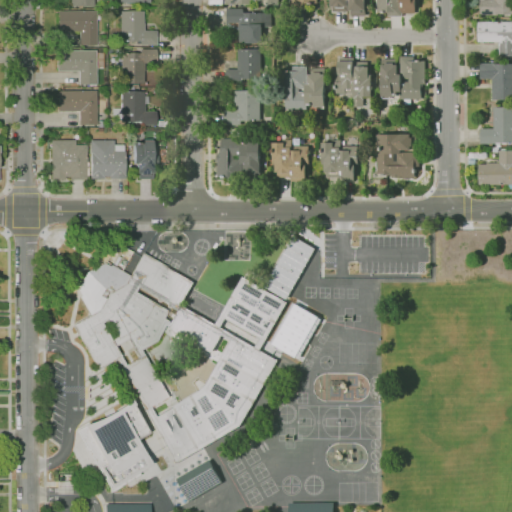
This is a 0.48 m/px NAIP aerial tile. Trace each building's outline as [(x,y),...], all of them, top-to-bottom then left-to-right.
[(292,8),(292,5),(287,5),(287,1),(292,1),(291,0),(317,0),(317,3),(306,3),(306,8),(292,8)] [(350,16),(350,10),(349,10),(349,1),(348,1),(348,12),(332,12),(332,7),(330,7),(330,0),(365,0),(365,16),(350,16)] [(402,17),(388,17),(388,12),(385,13),(386,14),(382,14),(382,13),(377,13),(376,0),(415,0),(415,13),(402,13),(402,17)] [(511,14),(495,14),(495,15),(480,16),(480,0),(511,0),(511,14)] [(239,42),(239,31),(238,23),(228,23),(228,25),(227,25),(227,7),(228,7),(228,9),(244,9),(244,13),(271,13),(271,27),(262,27),(262,42),(239,42)] [(97,45),(79,45),(79,32),(58,32),(57,11),(96,11),(97,45)] [(156,45),(139,45),(139,41),(120,41),(120,11),(143,11),(143,23),(144,23),(144,31),(156,31),(156,45)] [(511,56),(498,56),(498,42),(477,42),(477,21),(511,21),(511,56)] [(123,88),(122,83),(120,83),(120,53),(116,53),(116,48),(121,48),(121,53),(140,53),(140,49),(155,49),(156,63),(144,63),(144,83),(130,83),(130,87),(123,88)] [(243,83),(226,83),(226,69),(237,69),(237,61),(238,61),(238,49),(261,49),(261,79),(245,79),(245,81),(243,81),(243,83)] [(96,84),(78,84),(78,71),(56,71),(56,51),(96,50),(96,84)] [(400,99),(400,96),(393,96),(393,97),(390,97),(390,99),(383,99),(383,96),(381,96),(381,65),(382,65),(382,59),(396,59),(396,65),(397,65),(397,74),(399,74),(399,56),(414,56),(414,61),(416,61),(416,60),(420,60),(420,61),(425,61),(425,84),(423,85),(423,89),(421,90),(421,99),(400,99)] [(363,107),(354,107),(354,99),(352,99),(352,93),(335,93),(335,90),(334,90),(334,85),(335,85),(335,74),(338,74),(338,61),(339,61),(339,58),(354,58),(354,62),(367,62),(367,67),(369,67),(369,74),(372,74),(372,96),(363,96),(363,107)] [(511,100),(492,100),(492,79),(479,79),(479,64),(511,64),(511,100)] [(307,109),(282,109),(282,71),(285,71),(285,66),(306,66),(306,84),(308,84),(308,74),(310,74),(310,69),(324,69),(324,109),(317,109),(317,107),(314,107),(314,106),(307,106),(307,109)] [(96,124),(79,124),(79,111),(57,111),(57,91),(96,91),(96,124)] [(140,126),(140,121),(121,121),(121,120),(112,120),(111,109),(121,108),(120,92),(143,91),(143,104),(144,104),(144,111),(156,111),(156,126),(140,126)] [(241,125),(224,125),(224,111),(235,111),(235,91),(260,91),(260,121),(241,121),(241,125)] [(511,144),(479,144),(479,129),(493,129),(493,107),(511,107),(511,144)] [(415,179),(406,179),(406,178),(391,178),(391,176),(386,176),(386,174),(376,174),(376,172),(373,172),(373,162),(376,162),(376,154),(380,154),(380,146),(378,146),(378,134),(416,134),(416,148),(411,148),(411,150),(401,150),(401,152),(419,152),(419,167),(415,167),(415,169),(416,169),(416,173),(415,173),(415,179)] [(242,182),(227,182),(227,176),(225,176),(225,178),(222,178),(222,177),(217,177),(217,153),(219,153),(219,149),(221,149),(221,139),(241,138),(241,143),(249,143),(249,140),(260,140),(261,179),(247,179),(247,173),(244,173),(244,164),(242,164),(242,182)] [(138,179),(138,173),(136,174),(136,164),(133,164),(132,143),(140,143),(140,141),(143,141),(143,140),(151,139),(151,141),(151,149),(154,149),(154,156),(157,156),(157,164),(152,164),(152,179),(138,179)] [(69,180),(69,177),(64,177),(64,180),(51,180),(51,140),(75,140),(75,145),(86,145),(86,163),(88,163),(88,176),(86,176),(86,180),(69,180)] [(89,179),(89,140),(113,140),(113,145),(123,145),(123,151),(124,151),(125,178),(109,179),(109,177),(103,177),(103,179),(89,179)] [(290,182),(290,178),(276,178),(276,172),(275,172),(275,165),(273,165),(273,143),(282,143),(282,140),(292,140),(292,146),(308,146),(308,165),(305,165),(305,181),(290,182)] [(353,181),(340,181),(340,178),(326,178),(326,172),(324,172),(324,166),(322,166),(322,143),(331,143),(331,140),(341,140),(341,147),(358,147),(358,165),(353,165),(353,181)] [(511,185),(478,185),(479,164),(487,164),(487,163),(499,163),(499,151),(501,151),(501,149),(511,149),(511,151),(511,185)] [(471,168),(471,166),(467,166),(467,159),(475,159),(475,166),(477,166),(477,168),(471,168)] [(286,300),(264,287),(293,236),(315,249),(286,300)] [(176,464),(166,447),(115,359),(97,370),(72,326),(90,315),(79,297),(81,296),(77,290),(81,283),(80,282),(86,272),(95,266),(96,268),(103,263),(109,267),(111,265),(129,275),(142,254),(193,282),(180,306),(216,326),(242,278),(286,302),(260,351),(276,360),(240,425),(176,464)] [(293,303),(322,319),(299,360),(270,343),(293,303)] [(112,492),(141,475),(139,472),(151,465),(147,457),(137,440),(148,433),(130,401),(116,411),(100,419),(83,425),(84,427),(77,431),(112,492)] [(176,479),(209,460),(214,468),(222,481),(189,501),(181,487),(176,479)] [(289,511),(289,503),(333,503),(333,511),(289,511)]
